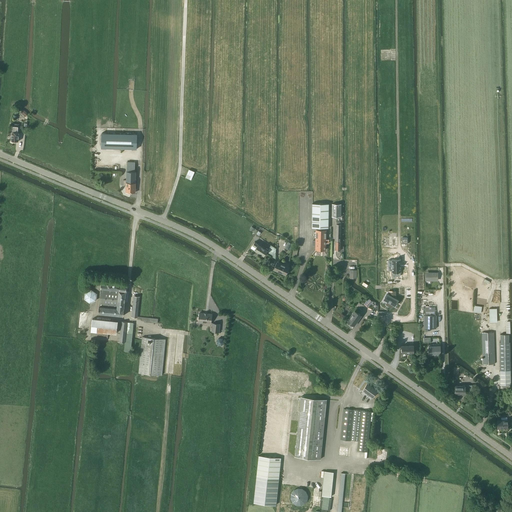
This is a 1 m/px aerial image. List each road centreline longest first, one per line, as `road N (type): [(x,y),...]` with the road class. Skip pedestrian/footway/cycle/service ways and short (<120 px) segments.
road 1 (tertiary): [(511,456),(213,245),(0,154)]
road 2 (track): [(412,318),(410,263),(399,250),(395,0)]
road 3 (track): [(162,220),(179,165),(185,0)]
